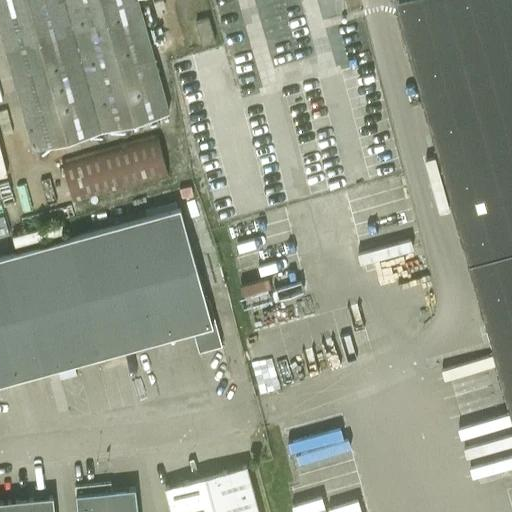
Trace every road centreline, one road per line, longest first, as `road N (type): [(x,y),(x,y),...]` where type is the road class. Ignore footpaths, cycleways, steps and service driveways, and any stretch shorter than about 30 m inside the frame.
road 1 (unclassified): [(372,0),(451,305),(406,354),(436,511)]
road 2 (unclassified): [(0,453),(246,430)]
